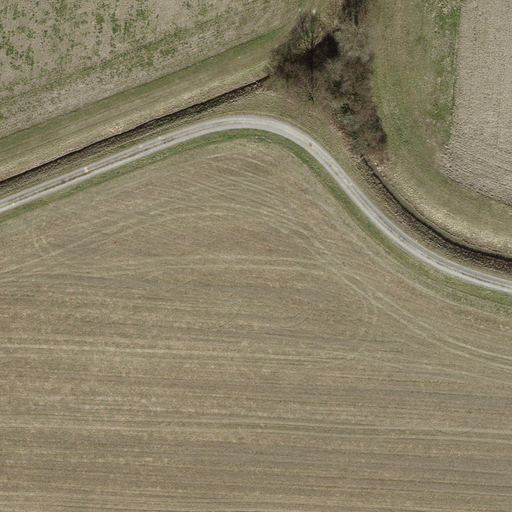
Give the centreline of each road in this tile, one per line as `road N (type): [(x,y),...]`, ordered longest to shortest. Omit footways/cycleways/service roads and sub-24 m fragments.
road 1 (track): [(0,217),(230,126),(266,126),(301,136),(383,228),(441,269),(511,290)]
road 2 (track): [(0,161),(280,53),(322,0)]
